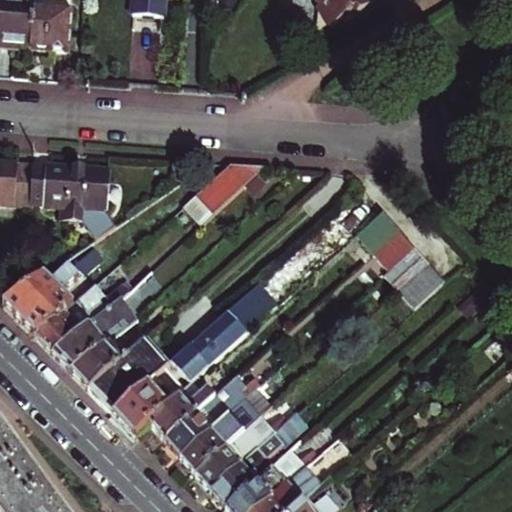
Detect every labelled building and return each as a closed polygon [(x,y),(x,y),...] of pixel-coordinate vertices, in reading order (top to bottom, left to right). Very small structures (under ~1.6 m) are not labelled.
[(0,0),(0,50),(32,53),(34,11),(35,2),(0,0)] [(134,0),(133,15),(163,17),(164,0),(134,0)] [(317,8),(329,28),(343,20),(347,14),(349,16),(354,13),(359,16),(377,4),(374,0),(317,0),(320,2),(317,8)] [(34,11),(32,53),(68,55),(71,14),(34,11)] [(0,206),(29,209),(33,167),(0,164),(0,206)] [(95,245),(116,231),(105,214),(108,173),(33,167),(29,209),(65,212),(64,224),(82,225),(95,245)] [(229,167),(194,198),(210,217),(263,169),(229,167)] [(380,216),(355,239),(372,257),(397,235),(380,216)] [(397,235),(372,257),(387,274),(412,252),(397,235)] [(384,277),(400,295),(428,269),(412,252),(387,274),(384,277)] [(59,270),(3,308),(35,340),(76,304),(65,293),(81,279),(82,280),(87,275),(81,268),(76,272),(71,267),(63,274),(59,270)] [(416,312),(444,287),(428,269),(400,295),(416,312)] [(35,340),(53,359),(134,285),(127,278),(109,294),(99,283),(76,304),(35,340)] [(53,359),(71,377),(102,351),(153,306),(134,285),(53,359)] [(416,312),(431,330),(460,304),(444,287),(416,312)] [(170,366),(190,388),(212,368),(276,310),(256,288),(170,366)] [(113,418),(145,389),(168,368),(144,344),(118,368),(89,394),(113,418)] [(102,351),(71,377),(89,394),(118,368),(102,351)] [(148,426),(164,443),(228,386),(212,368),(190,388),(165,410),(148,426)] [(179,461),(243,403),(249,398),(234,381),(228,386),(164,443),(179,461)] [(165,410),(145,389),(113,418),(134,439),(148,426),(165,410)] [(259,420),(243,403),(179,461),(195,478),(259,420)] [(259,420),(195,478),(210,495),(274,438),(259,420)] [(61,511),(0,428),(0,511),(61,511)] [(276,436),(274,438),(210,495),(225,511),(226,511),(256,486),(251,480),(287,448),(276,436)] [(260,511),(290,486),(300,477),(317,462),(312,457),(300,467),(290,455),(275,469),(256,486),(226,511),(260,511)] [(300,477),(290,486),(260,511),(292,511),(307,499),(314,493),(300,477)] [(318,511),(307,499),(292,511),(318,511)]
